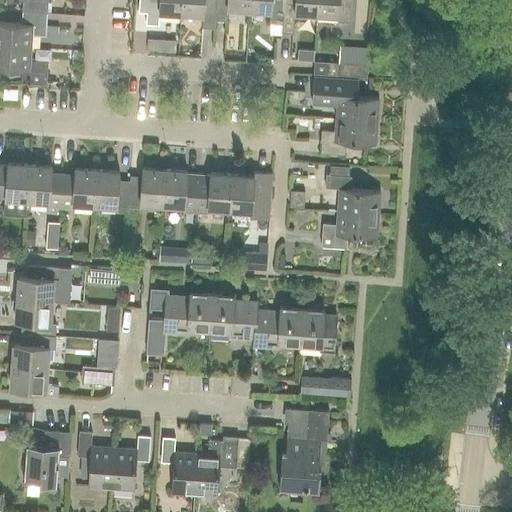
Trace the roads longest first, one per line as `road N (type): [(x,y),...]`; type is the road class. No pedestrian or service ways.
road 1 (tertiary): [(473,473),(511,166)]
road 2 (residential): [(89,127),(281,139),(280,232)]
road 3 (residential): [(93,58),(279,71)]
road 4 (residential): [(125,407),(0,399)]
